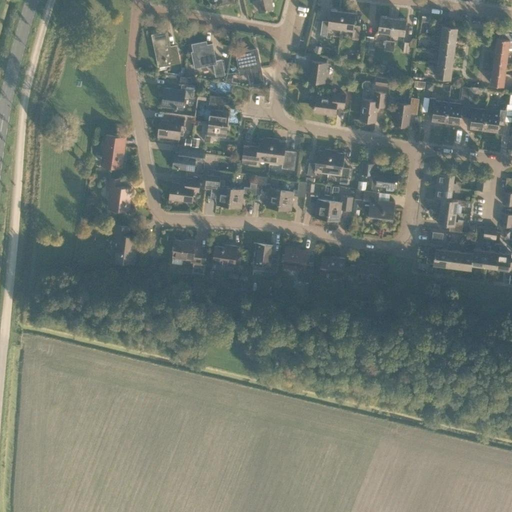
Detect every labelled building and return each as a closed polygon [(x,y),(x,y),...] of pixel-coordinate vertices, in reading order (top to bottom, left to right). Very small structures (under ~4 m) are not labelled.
[(256,0),(259,11),(274,8),(271,0),(256,0)] [(328,25),(341,27),(343,10),(331,8),(329,20),(323,19),(321,34),(327,34),(328,25)] [(343,10),(341,27),(353,29),(352,38),(358,39),(360,24),(354,24),(356,11),(343,10)] [(392,32),(394,17),(381,15),(379,30),(392,32)] [(394,17),(392,32),(404,33),(406,18),(394,17)] [(442,28),(441,35),(441,36),(456,38),(458,26),(443,24),(443,23),(434,22),(433,26),(442,28)] [(170,46),(167,31),(153,34),(159,65),(180,61),(176,44),(170,46)] [(497,36),(495,48),(508,50),(510,39),(511,39),(511,32),(503,31),(502,37),(497,36)] [(439,49),(454,51),(456,38),(441,36),(441,35),(432,34),(431,39),(440,40),(439,48),(439,49)] [(374,36),(367,35),(365,50),(376,52),(376,46),(372,46),(374,36)] [(225,61),(222,61),(221,59),(216,60),(212,42),(207,44),(206,40),(192,43),(194,50),(192,51),(195,66),(214,62),(216,75),(224,73),(224,69),(226,69),(225,61)] [(452,64),(454,51),(439,49),(439,48),(430,47),(430,51),(439,53),(438,61),(437,62),(452,64)] [(263,80),(257,48),(237,52),(241,72),(249,71),(251,82),(263,80)] [(508,50),(495,48),(494,59),(507,61),(508,50)] [(327,61),(310,59),(309,70),(310,70),(308,79),(324,81),(327,61)] [(506,66),(507,61),(494,59),(492,71),(505,73),(506,66)] [(437,62),(438,61),(429,60),(428,63),(437,65),(436,75),(451,77),(452,64),(437,62)] [(504,84),(505,73),(492,71),(490,82),(504,84)] [(186,81),(186,83),(195,84),(194,93),(198,93),(199,82),(191,81),(192,76),(180,75),(180,80),(186,81)] [(388,77),(377,76),(376,83),(387,85),(388,77)] [(195,84),(186,83),(182,83),(181,89),(165,87),(162,104),(183,107),(185,96),(193,97),(194,93),(195,84)] [(466,116),(469,97),(470,87),(463,86),(460,103),(449,101),(446,122),(459,124),(460,115),(466,116)] [(207,90),(199,89),(198,98),(206,99),(207,90)] [(386,92),(375,91),(374,99),(363,98),(360,118),(375,121),(377,105),(384,106),(386,92)] [(346,93),(333,92),(333,97),(317,94),(315,110),(328,112),(327,114),(335,115),(336,105),(344,106),(346,93)] [(209,120),(228,123),(230,110),(215,108),(215,102),(227,103),(228,96),(210,94),(209,108),(211,108),(209,120)] [(419,97),(412,96),(411,103),(397,101),(396,111),(393,111),(392,116),(395,117),(394,123),(408,125),(410,112),(417,113),(419,97)] [(446,122),(449,101),(436,99),(436,97),(430,96),(427,111),(433,112),(432,119),(446,122)] [(470,127),(484,129),(487,108),(474,106),(475,98),(469,97),(466,116),(472,117),(470,127)] [(499,110),(487,108),(484,129),(497,131),(499,123),(504,124),(507,103),(500,102),(499,110)] [(185,116),(173,115),(173,120),(160,118),(158,135),(180,138),(180,133),(182,133),(185,116)] [(228,123),(209,120),(207,133),(205,133),(204,140),(210,141),(211,134),(226,136),(228,123)] [(126,136),(106,133),(102,164),(122,166),(126,136)] [(270,161),(273,137),(260,135),(259,145),(244,143),(242,162),(257,164),(257,159),(270,161)] [(273,137),(270,161),(283,162),(282,167),(294,168),(296,151),(284,149),(286,138),(273,137)] [(187,146),(186,152),(175,151),(173,166),(194,169),(195,161),(196,158),(203,159),(204,148),(187,146)] [(328,171),(331,149),(319,147),(316,162),(309,161),(308,173),(315,174),(315,170),(328,171)] [(331,149),(328,171),(341,173),(340,182),(347,183),(348,178),(351,178),(352,169),(349,169),(350,167),(342,166),(344,150),(331,149)] [(361,185),(362,173),(373,174),(374,162),(360,161),(357,184),(361,185)] [(398,172),(378,170),(377,176),(373,175),(371,188),(380,189),(381,185),(396,186),(398,172)] [(436,183),(460,186),(461,181),(456,181),(456,182),(453,182),(454,172),(438,170),(436,183)] [(213,175),(207,174),(205,186),(212,187),(210,195),(217,196),(216,203),(229,205),(231,186),(219,184),(219,182),(212,181),(213,175)] [(266,206),(278,207),(281,188),(270,187),(270,183),(266,182),(267,176),(258,174),(258,176),(255,193),(260,194),(261,190),(268,190),(266,206)] [(244,191),(255,193),(258,176),(255,175),(254,182),(251,181),(250,186),(244,185),(244,187),(231,186),(229,205),(242,207),(244,191)] [(120,178),(109,176),(107,189),(111,190),(109,206),(129,209),(132,187),(119,185),(120,178)] [(200,179),(186,177),(186,183),(172,181),(170,197),(192,201),(194,189),(198,190),(200,179)] [(294,190),(281,188),(278,207),(291,209),(293,194),(305,195),(307,181),(299,180),(298,188),(294,188),(294,190)] [(460,186),(436,183),(435,196),(442,197),(451,198),(451,197),(452,188),(455,189),(455,191),(460,191),(460,186)] [(379,191),(364,189),(362,198),(371,200),(368,216),(392,219),(395,200),(380,198),(378,198),(379,191)] [(328,218),(330,199),(318,197),(318,195),(311,194),(310,200),(317,201),(315,216),(328,218)] [(341,200),(330,199),(328,218),(341,219),(342,208),(351,209),(353,195),(342,194),(341,200)] [(442,197),(440,209),(456,211),(457,202),(460,202),(460,204),(465,205),(466,199),(451,197),(451,198),(442,197)] [(456,211),(440,209),(438,222),(450,223),(449,230),(462,231),(463,220),(458,219),(458,221),(455,220),(456,211)] [(130,226),(113,223),(112,235),(116,235),(113,259),(134,262),(137,235),(129,234),(130,226)] [(448,248),(441,247),(443,232),(433,231),(432,236),(430,236),(429,244),(435,245),(433,262),(446,264),(448,248)] [(196,239),(184,238),(184,240),(175,238),(172,262),(182,263),(183,257),(191,258),(191,261),(194,261),(192,275),(203,276),(207,247),(195,245),(196,239)] [(448,248),(446,264),(458,266),(461,250),(460,250),(451,249),(452,246),(453,246),(454,241),(449,240),(448,248)] [(471,263),(472,263),(484,265),(486,249),(487,241),(482,240),(482,245),(483,245),(483,248),(473,247),(473,252),(471,263)] [(274,243),(256,241),(253,267),(265,269),(264,275),(275,277),(278,257),(272,256),(274,243)] [(471,267),(472,263),(471,263),(473,252),(464,250),(464,247),(466,248),(466,242),(461,242),(460,250),(461,250),(458,266),(471,267)] [(484,265),(497,266),(499,250),(500,242),(495,242),(494,247),(496,247),(495,250),(486,249),(484,265)] [(237,245),(225,243),(225,246),(215,244),(213,261),(235,264),(237,245)] [(295,246),(286,245),(283,265),(300,267),(299,280),(311,281),(313,264),(305,263),(307,250),(294,248),(295,246)] [(511,252),(499,250),(497,266),(511,268),(511,259),(510,260),(511,252)] [(345,257),(322,254),(320,274),(342,277),(345,257)] [(371,261),(360,259),(359,265),(351,264),(349,279),(358,280),(358,278),(370,280),(370,282),(377,283),(379,264),(371,263),(371,261)]
